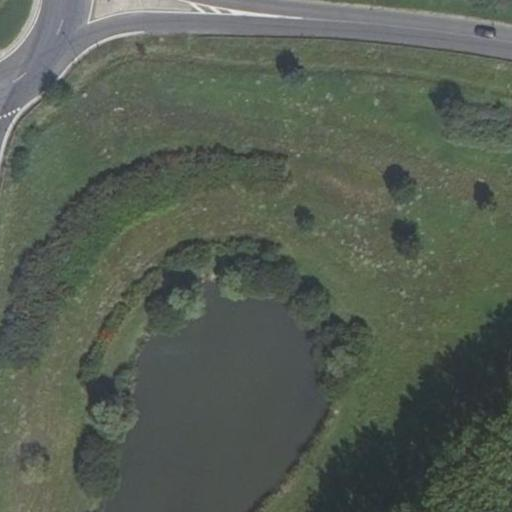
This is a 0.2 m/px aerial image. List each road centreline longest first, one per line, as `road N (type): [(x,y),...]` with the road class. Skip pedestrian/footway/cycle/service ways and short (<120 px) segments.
road 1 (secondary): [(511,45),(257,15)]
road 2 (secondary): [(47,49),(123,25),(257,15)]
